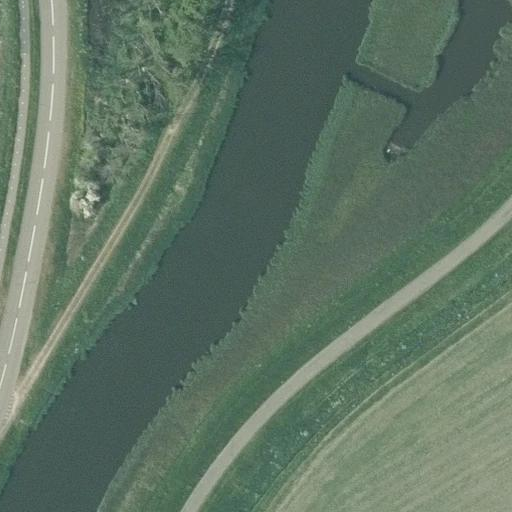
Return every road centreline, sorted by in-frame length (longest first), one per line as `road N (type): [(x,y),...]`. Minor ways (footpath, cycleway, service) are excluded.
road 1 (track): [(226,0),(160,152),(17,388),(0,399)]
road 2 (unclassified): [(188,511),(284,394),(511,205)]
road 3 (tertiary): [(49,0),(43,172),(0,383)]
